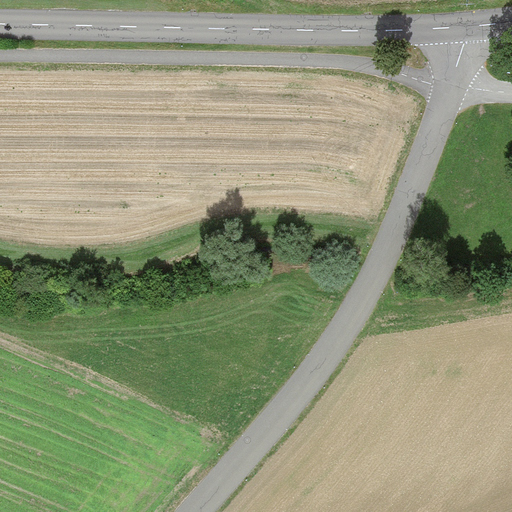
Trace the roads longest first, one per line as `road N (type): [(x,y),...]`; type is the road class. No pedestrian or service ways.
road 1 (tertiary): [(194,511),(320,360),(365,285),(434,133),(464,26)]
road 2 (track): [(511,91),(447,88),(352,62),(0,56)]
road 3 (tertiary): [(464,26),(0,26)]
